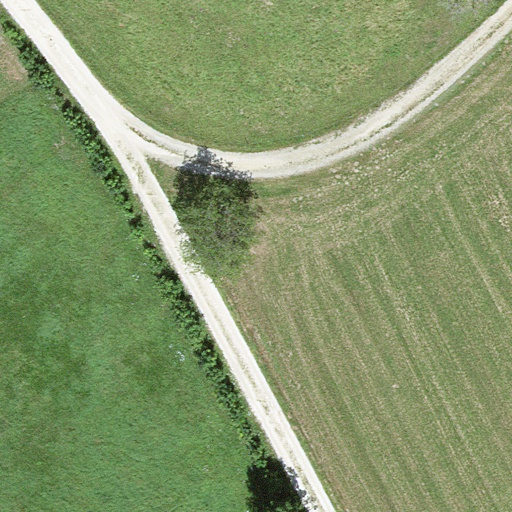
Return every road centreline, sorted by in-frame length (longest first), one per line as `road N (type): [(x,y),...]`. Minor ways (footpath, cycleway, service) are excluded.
road 1 (track): [(143,165),(294,156),(377,109),(511,2)]
road 2 (track): [(143,165),(338,511)]
road 3 (track): [(22,0),(143,165)]
